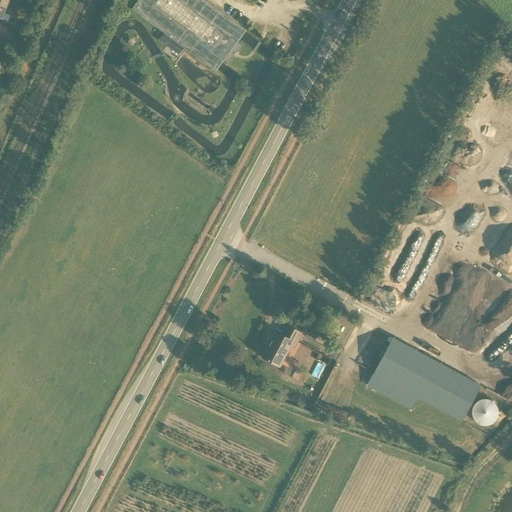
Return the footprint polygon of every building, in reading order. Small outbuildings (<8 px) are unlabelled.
[(0,0),(0,5),(12,11),(12,10),(13,10),(16,11),(18,7),(15,5),(8,3),(9,0),(0,0)] [(246,30),(205,0),(138,0),(131,9),(215,72),(225,59),(229,62),(241,45),(237,42),(246,30)] [(10,16),(12,11),(0,5),(0,18),(1,19),(4,13),(10,16)] [(127,65),(122,74),(126,76),(131,67),(127,65)] [(294,348),(302,334),(288,327),(283,336),(275,332),(262,358),(279,367),(284,359),(282,358),(289,345),(294,348)] [(480,386),(392,338),(367,386),(375,391),(411,409),(417,397),(461,421),(480,386)] [(472,409),(471,411),(471,413),(472,414),(472,416),(472,417),(473,419),(474,420),(475,421),(476,422),(477,423),(478,424),(479,424),(480,425),(482,425),(484,426),(485,426),(486,426),(487,426),(489,425),(490,425),(491,424),(492,424),(493,423),(494,422),(495,421),(496,420),(497,418),(498,417),(498,415),(499,414),(499,413),(499,411),(499,410),(498,409),(498,408),(498,407),(497,405),(496,404),(495,403),(494,402),(493,401),(492,400),(490,400),(489,399),(488,399),(486,398),(485,398),(484,398),(483,399),(482,399),(481,399),(479,400),(478,400),(477,401),(476,402),(475,403),(474,403),(474,404),(474,405),(473,406),(472,407),(472,408),(472,409)]
